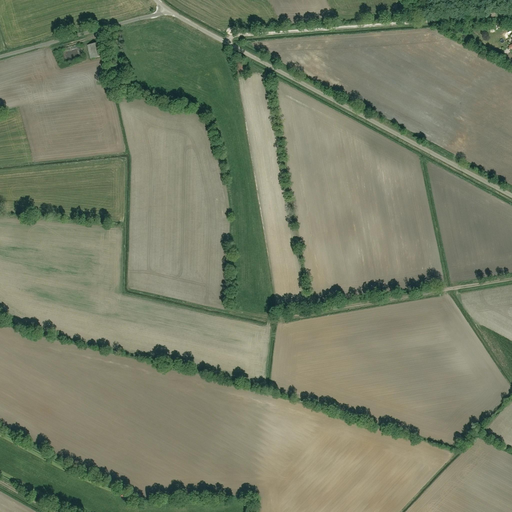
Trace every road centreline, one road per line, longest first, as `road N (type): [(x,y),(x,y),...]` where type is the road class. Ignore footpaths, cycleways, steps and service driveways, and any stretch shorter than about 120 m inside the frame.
road 1 (residential): [(511,192),(166,6)]
road 2 (residential): [(166,6),(0,54)]
